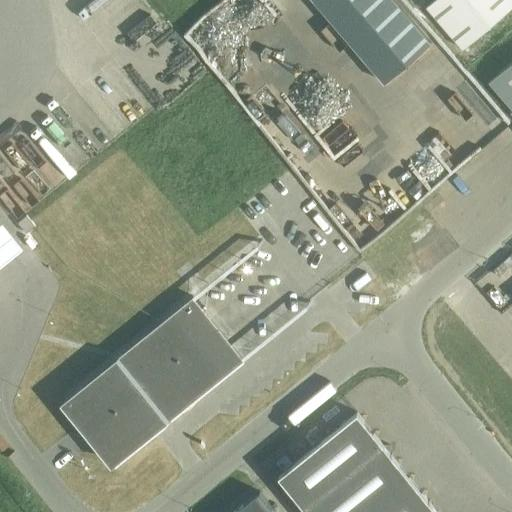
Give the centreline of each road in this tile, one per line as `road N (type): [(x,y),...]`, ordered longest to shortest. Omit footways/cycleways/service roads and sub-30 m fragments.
road 1 (unclassified): [(380,325),(161,511)]
road 2 (unclassified): [(380,325),(511,486)]
road 3 (unclassified): [(380,325),(511,215)]
